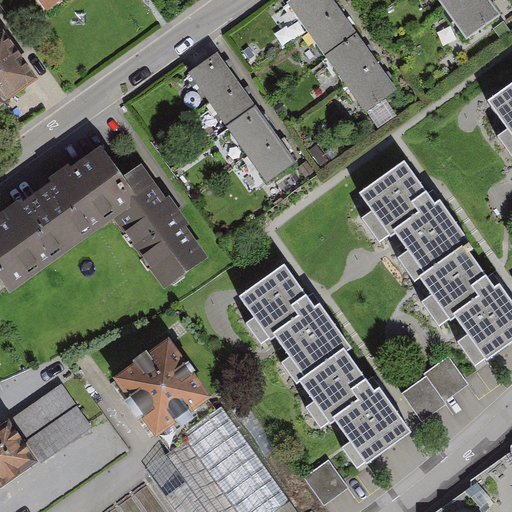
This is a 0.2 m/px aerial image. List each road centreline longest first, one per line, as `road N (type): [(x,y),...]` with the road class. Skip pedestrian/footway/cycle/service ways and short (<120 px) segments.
road 1 (residential): [(0,170),(247,0)]
road 2 (residential): [(511,424),(410,511)]
